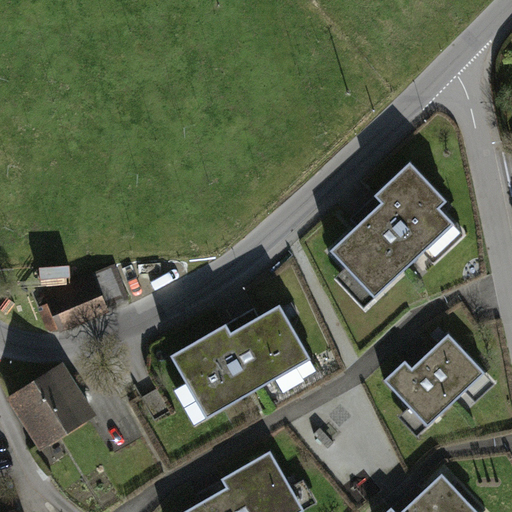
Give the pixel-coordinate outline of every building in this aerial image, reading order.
[(448,203),(410,164),(378,194),(387,203),(336,251),(378,295),(454,223),(441,210),(448,203)] [(337,282),(364,311),(372,303),(345,274),(337,282)] [(94,283),(50,303),(64,335),(108,315),(94,283)] [(228,328),(177,358),(211,417),(310,360),(281,310),(233,337),(228,328)] [(416,370),(407,361),(388,380),(430,423),(483,372),(450,338),(416,370)] [(64,371),(10,403),(42,455),(96,423),(64,371)] [(229,489),(189,511),(300,511),(304,510),(271,452),(224,479),(229,489)] [(406,511),(398,511),(394,507),(389,511),(477,511),(442,476),(406,511)]
